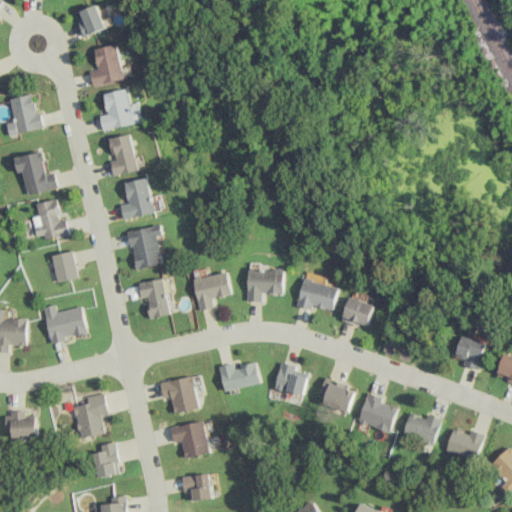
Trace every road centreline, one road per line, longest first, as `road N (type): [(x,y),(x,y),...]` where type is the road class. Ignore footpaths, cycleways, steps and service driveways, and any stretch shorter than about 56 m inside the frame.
road 1 (residential): [(0,379),(249,331),(281,333),(511,415)]
road 2 (residential): [(157,511),(55,54)]
road 3 (residential): [(23,59),(53,59),(52,29),(22,29),(23,59)]
